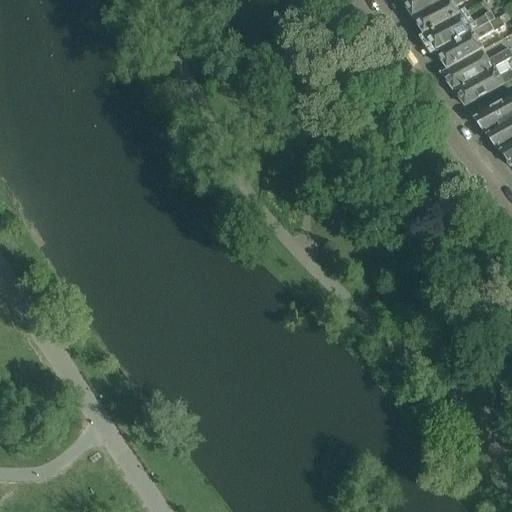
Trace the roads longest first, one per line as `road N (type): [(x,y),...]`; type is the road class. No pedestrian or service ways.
road 1 (unclassified): [(161,511),(0,269)]
road 2 (unclassified): [(355,0),(446,127)]
